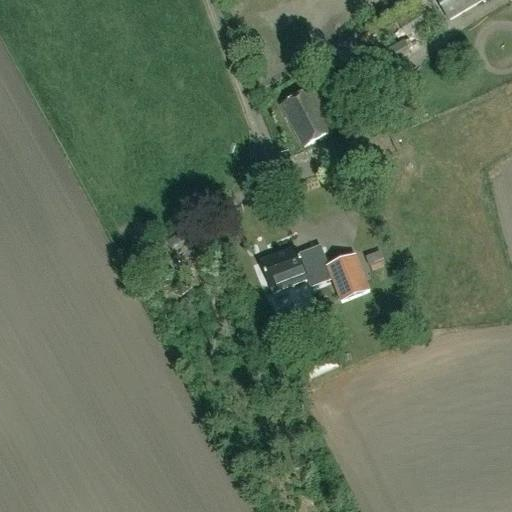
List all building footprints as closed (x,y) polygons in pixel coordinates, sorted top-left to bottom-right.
[(436,0),(450,22),(486,0),(436,0)] [(433,37),(417,10),(385,29),(389,36),(395,33),(397,36),(403,32),(406,38),(421,29),(428,40),(433,37)] [(409,51),(404,41),(379,56),(385,66),(409,51)] [(311,92),(310,91),(281,106),(303,149),(333,133),(320,110),(329,105),(330,106),(358,91),(348,71),(319,86),(320,87),(311,92)] [(320,250),(299,258),(296,249),(260,263),(273,296),(309,282),(303,268),(314,264),(322,285),(331,281),(340,306),(371,293),(356,257),(327,269),(320,250)]
